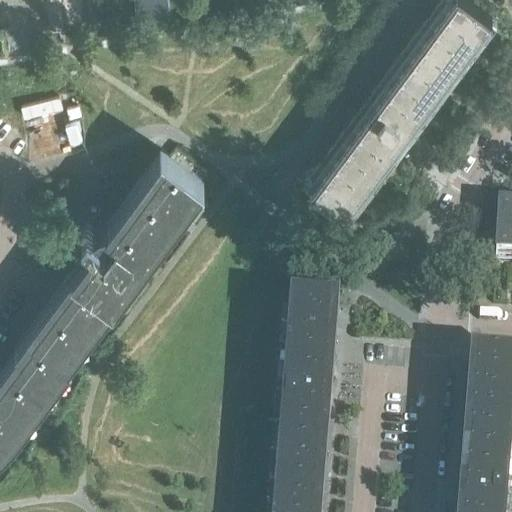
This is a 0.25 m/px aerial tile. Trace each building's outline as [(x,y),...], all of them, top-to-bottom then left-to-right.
[(134,0),(136,15),(179,10),(179,8),(177,0),(134,0)] [(190,0),(177,0),(179,8),(191,7),(190,0)] [(371,92),(306,179),(349,210),(396,148),(416,127),(416,126),(414,123),(494,15),(495,14),(495,13),(477,0),(439,0),(433,8),(428,14),(422,23),(417,30),(410,39),(405,45),(399,54),(394,61),(386,71),(383,75),(376,85),(371,91),(371,92)] [(0,441),(9,432),(66,356),(64,355),(86,326),(89,328),(112,298),(126,309),(148,279),(134,268),(141,258),(201,178),(170,154),(164,149),(162,148),(139,178),(108,220),(107,219),(106,219),(105,219),(103,219),(102,220),(101,220),(100,220),(98,221),(97,222),(96,222),(95,223),(93,226),(86,222),(81,229),(84,231),(84,233),(84,235),(84,236),(84,238),(84,239),(84,241),(85,242),(85,244),(86,245),(86,247),(87,248),(49,299),(53,301),(31,331),(32,332),(0,375),(0,441)] [(497,235),(496,257),(511,258),(511,217),(500,217),(498,216),(497,235)] [(482,248),(481,249),(481,251),(482,252),(482,253),(482,254),(483,255),(483,256),(484,257),(484,258),(485,259),(486,260),(487,261),(488,261),(489,262),(490,263),(491,263),(492,263),(493,264),(494,264),(495,264),(496,257),(497,235),(496,235),(494,235),(493,235),(492,235),(491,236),(490,236),(489,237),(488,237),(487,238),(486,239),(485,240),(484,241),(484,242),(483,243),(483,244),(482,245),(482,246),(482,247),(482,248)] [(321,511),(329,420),(338,311),(284,307),(276,416),(276,417),(268,511),(321,511)] [(511,503),(511,500),(511,366),(470,363),(459,500),(458,511),(511,511),(511,508),(511,503)]
